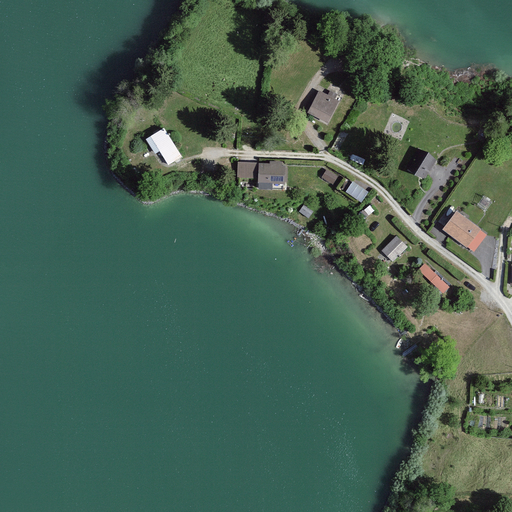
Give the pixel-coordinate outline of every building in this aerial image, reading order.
[(327,95),(318,91),(308,113),(330,123),(340,101),(334,99),(336,94),(329,91),(327,95)] [(181,157),(162,128),(145,139),(155,155),(159,152),(168,166),(181,157)] [(435,160),(419,151),(408,170),(424,179),(435,160)] [(256,178),(257,162),(238,162),(237,178),(256,178)] [(286,189),(286,166),(282,166),(282,162),(270,162),(270,164),(259,164),(259,189),(286,189)] [(336,177),(326,170),(321,178),(331,184),(336,177)] [(353,181),(346,192),(362,202),(369,192),(353,181)] [(491,203),(482,196),(476,205),(484,212),(491,203)] [(310,211),(303,207),(300,212),(306,216),(310,211)] [(485,233),(454,212),(442,229),(472,251),(485,233)] [(407,248),(395,237),(382,252),(394,263),(407,248)] [(450,287),(425,264),(422,267),(419,270),(435,285),(444,294),(450,287)]
